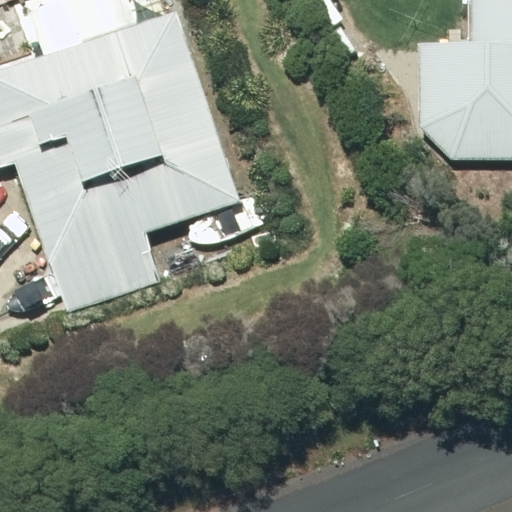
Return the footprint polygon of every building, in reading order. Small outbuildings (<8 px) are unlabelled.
[(12,0),(0,0),(0,26),(17,3),(12,0)] [(307,0),(327,33),(347,21),(334,0),(307,0)] [(511,0),(479,0),(480,47),(425,47),(426,127),(462,163),(511,162),(511,0)] [(246,204),(182,14),(0,75),(0,165),(18,160),(69,311),(165,279),(150,236),(246,204)] [(330,38),(343,59),(359,49),(346,28),(330,38)]
